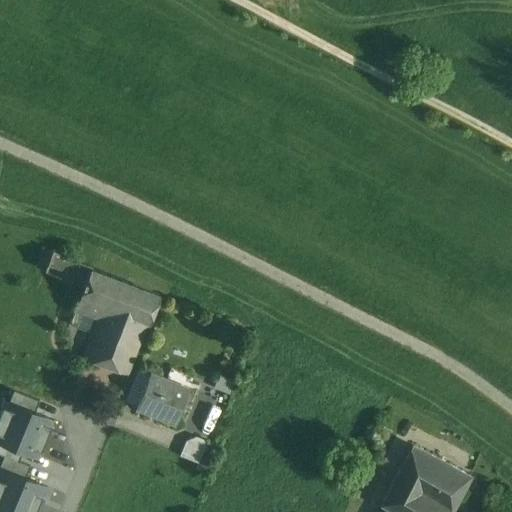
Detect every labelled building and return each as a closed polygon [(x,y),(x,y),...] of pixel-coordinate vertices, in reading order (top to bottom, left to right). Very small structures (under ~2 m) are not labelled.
[(91,266),(52,250),(44,270),(82,286),(83,286),(91,268),(91,266)] [(158,294),(91,268),(83,286),(82,286),(74,309),(75,309),(71,321),(73,325),(85,330),(89,328),(93,316),(97,318),(102,304),(147,322),(148,322),(158,294)] [(147,322),(102,304),(97,318),(82,357),(127,375),(147,322)] [(187,389),(150,373),(138,403),(174,418),(187,389)] [(4,398),(0,408),(0,419),(47,440),(53,427),(49,417),(35,411),(38,401),(13,390),(10,400),(4,398)] [(47,440),(0,419),(0,455),(18,462),(22,453),(39,460),(47,440)] [(208,438),(182,429),(174,452),(201,460),(208,438)] [(411,444),(380,503),(385,506),(396,511),(452,511),(471,477),(411,444)]
